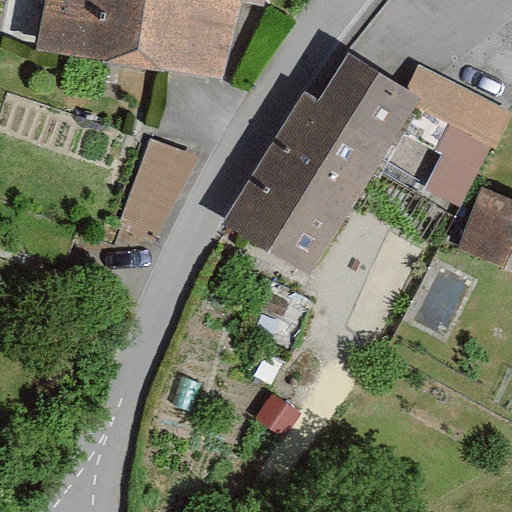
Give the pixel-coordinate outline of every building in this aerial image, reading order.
[(254,0),(48,0),(38,57),(211,88),(235,7),(252,9),(254,0)] [(310,110),(297,102),(216,236),(302,288),(406,117),(413,106),(404,101),(339,62),(310,110)] [(503,121),(416,77),(404,101),(413,106),(406,117),(448,133),(419,198),(456,213),(503,121)] [(119,215),(162,234),(198,153),(155,134),(119,215)] [(511,213),(479,198),(453,261),(511,284),(511,213)]
